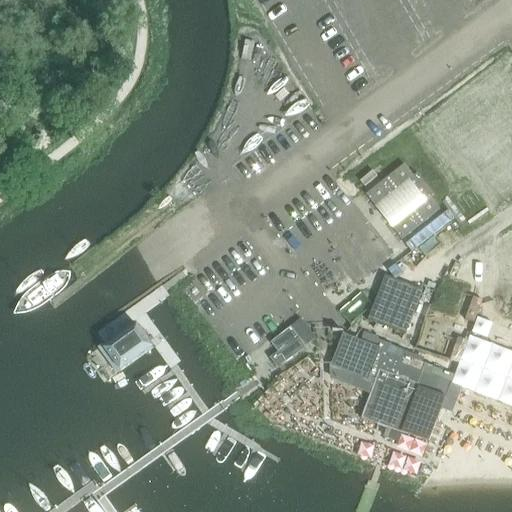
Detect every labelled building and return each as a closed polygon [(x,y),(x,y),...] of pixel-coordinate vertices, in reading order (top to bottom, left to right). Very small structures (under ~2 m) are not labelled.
[(405,164),(366,195),(376,207),(377,206),(394,227),(393,228),(402,240),(441,210),(431,198),(435,195),(433,192),(418,174),(414,176),(405,164)] [(391,329),(400,309),(390,305),(381,324),(391,329)] [(455,343),(466,345),(473,313),(463,311),(455,343)] [(299,338),(271,358),(278,368),(306,348),(306,347),(316,339),(301,320),(272,343),(279,352),(298,336),(299,338)] [(134,323),(100,347),(117,371),(151,346),(134,323)] [(422,448),(427,450),(436,427),(438,422),(443,409),(445,404),(443,403),(453,378),(360,346),(343,339),(333,364),(329,373),(373,389),(360,424),(422,448)] [(314,405),(354,418),(362,392),(322,380),(314,405)]
